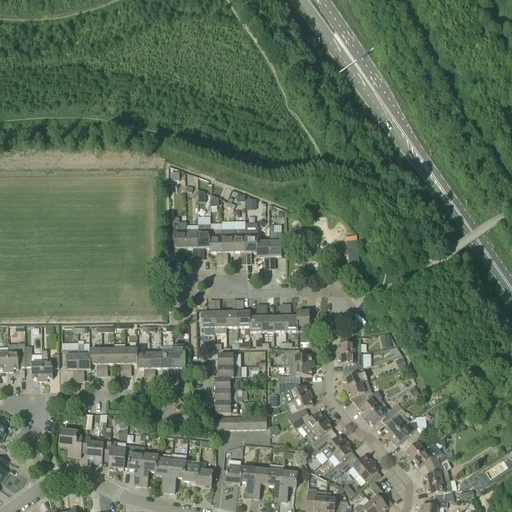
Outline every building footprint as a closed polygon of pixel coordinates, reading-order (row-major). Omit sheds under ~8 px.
[(219,207),(218,200),(212,197),(210,201),(211,209),(218,209),(218,207),(219,207)] [(256,201),(246,201),(247,211),(256,211),(256,201)] [(186,235),(187,235),(187,224),(179,224),(179,227),(172,227),(170,227),(169,227),(169,243),(174,243),(175,251),(186,250),(186,235)] [(210,232),(210,226),(198,226),(199,235),(198,235),(198,250),(210,250),(210,232)] [(269,243),(270,259),(282,259),(282,235),(274,234),(274,230),(270,227),(270,243),(269,243)] [(222,255),(221,231),(210,232),(210,250),(210,255),(222,255)] [(222,255),(234,255),(233,231),(222,231),(221,231),(222,255)] [(245,233),(245,231),(234,231),(233,231),(234,255),(245,255),(245,233)] [(258,244),(258,233),(245,233),(245,255),(257,254),(257,244),(258,244)] [(186,250),(198,250),(198,235),(187,235),(186,235),(186,250)] [(356,242),(346,244),(350,268),(359,266),(356,242)] [(257,259),(270,259),(269,243),(258,244),(257,244),(257,254),(257,259)] [(234,301),(234,310),(245,310),(245,301),(234,301)] [(281,315),(293,314),(292,305),(281,306),(281,315)] [(297,329),(298,329),(298,333),(310,333),(317,333),(316,329),(316,321),(310,321),(310,314),(297,314),(297,319),(297,329)] [(207,337),(215,337),(214,315),(202,315),(202,330),(204,330),(204,334),(207,337)] [(227,336),(227,330),(226,315),(214,315),(215,337),(215,336),(226,336),(227,336)] [(237,330),(239,330),(238,315),(226,315),(227,330),(237,330)] [(251,330),(250,320),(250,315),(238,315),(239,330),(250,330),(251,330)] [(250,335),(262,335),(262,319),(250,320),(251,330),(250,330),(250,335)] [(262,335),(274,334),(274,319),(262,319),(262,335)] [(274,334),(285,334),(285,319),(274,319),(274,334)] [(298,333),(298,329),(297,329),(297,319),(285,319),(285,334),(298,334),(298,333)] [(361,356),(361,340),(340,340),(340,346),(338,346),(338,351),(336,351),(336,357),(361,356)] [(394,348),(391,342),(384,343),(384,351),(394,348)] [(25,350),(25,345),(17,345),(17,346),(17,349),(8,349),(8,374),(14,374),(14,372),(19,371),(19,369),(25,369),(25,350)] [(91,367),(91,351),(89,351),(84,351),(84,346),(79,346),(79,352),(78,352),(79,372),(91,372),(91,367)] [(126,366),(126,351),(125,351),(125,346),(114,346),(114,351),(114,367),(126,366)] [(173,355),(174,371),(186,370),(185,347),(175,347),(175,352),(173,352),(173,355)] [(3,374),(8,374),(8,349),(0,349),(0,371),(3,372),(3,374)] [(43,364),(42,356),(32,356),(32,350),(25,350),(25,369),(32,369),(32,381),(37,381),(37,384),(42,383),(42,364),(43,364)] [(137,355),(138,355),(138,350),(126,351),(126,366),(137,366),(137,355)] [(91,367),(103,367),(102,351),(91,351),(91,367)] [(103,367),(114,367),(114,351),(102,351),(103,367)] [(66,372),(79,372),(78,352),(62,352),(62,366),(66,366),(66,372)] [(289,368),(314,368),(314,362),(311,362),(311,358),(300,358),(299,352),(286,352),(286,359),(289,359),(289,368)] [(42,364),(42,383),(48,383),(48,381),(53,381),(53,371),(59,371),(59,356),(53,356),(53,364),(48,364),(48,353),(42,353),(42,356),(43,364),(42,364)] [(138,371),(150,371),(149,355),(138,355),(137,355),(137,366),(138,371)] [(150,371),(162,371),(161,355),(149,355),(150,371)] [(162,371),(174,371),(173,355),(161,355),(162,371)] [(219,370),(241,369),(241,356),(218,357),(219,370)] [(357,372),(363,370),(363,356),(361,356),(336,357),(336,362),(338,362),(338,367),(343,367),(343,372),(357,372)] [(405,367),(402,360),(395,362),(398,369),(405,367)] [(286,385),(300,384),(300,379),(312,378),(312,374),(314,374),(314,368),(289,368),(289,378),(287,378),(286,385)] [(219,381),(241,380),(241,379),(241,369),(219,370),(219,380),(219,381)] [(344,392),(368,383),(363,370),(357,372),(343,372),(343,381),(343,382),(344,386),(342,387),(344,392)] [(504,379),(503,378),(503,375),(500,374),(499,375),(493,373),(491,381),(497,382),(498,382),(501,383),(502,382),(503,382),(504,379)] [(241,392),(241,380),(219,381),(219,380),(215,380),(216,393),(238,392),(241,392)] [(373,395),(372,395),(369,387),(368,383),(344,392),(346,397),(348,396),(350,401),(356,407),(367,398),(373,395)] [(294,404),(311,397),(309,392),(307,393),(305,388),(300,390),(300,384),(286,385),(287,394),(284,395),(287,405),(293,403),(294,404)] [(416,388),(409,392),(413,399),(420,395),(416,388)] [(216,405),(238,404),(238,403),(243,403),(243,398),(238,398),(238,392),(216,393),(216,405)] [(364,422),(384,405),(381,401),(382,400),(379,393),(373,395),(367,398),(356,407),(360,412),(359,412),(363,416),(361,417),(364,422)] [(292,426),(308,416),(305,411),(313,408),(311,403),(313,402),(311,397),(294,404),(297,414),(293,417),(288,420),(292,426)] [(238,404),(216,405),(216,417),(238,416),(238,404)] [(383,426),(402,410),(398,406),(390,412),(384,405),(364,422),(368,426),(370,424),(373,428),(380,422),(383,426)] [(390,441),(410,424),(404,416),(405,414),(402,410),(383,426),(387,430),(385,431),(388,435),(386,436),(390,441)] [(308,437),(327,421),(324,417),(322,418),(319,415),(311,421),(308,416),(292,426),(296,432),(301,428),(308,437)] [(316,451),(335,435),(332,431),(329,427),(331,425),(327,421),(308,437),(309,437),(308,438),(314,444),(312,446),(316,451)] [(403,450),(421,434),(417,430),(418,429),(417,428),(416,424),(411,425),(410,424),(390,441),(393,445),(395,443),(398,447),(399,446),(403,450)] [(84,436),(83,436),(78,436),(78,434),(62,432),(60,449),(69,450),(68,458),(75,459),(76,454),(81,454),(81,460),(82,455),(83,438),(84,436)] [(425,452),(424,451),(419,444),(425,439),(421,434),(403,450),(406,454),(405,455),(408,459),(406,460),(410,464),(425,452)] [(333,457),(347,445),(344,441),(342,442),(339,438),(338,439),(335,435),(316,451),(312,455),(314,458),(321,452),(328,461),(333,457)] [(90,439),(87,438),(83,438),(82,455),(88,455),(88,460),(95,461),(95,466),(102,467),(103,463),(105,442),(105,441),(97,440),(97,444),(90,444),(90,439)] [(117,443),(105,442),(103,463),(110,464),(109,472),(116,473),(116,471),(124,472),(124,470),(125,454),(126,452),(116,451),(117,443)] [(447,461),(447,462),(450,460),(446,453),(442,455),(433,444),(424,451),(425,452),(410,464),(413,469),(415,467),(418,471),(424,466),(427,471),(440,465),(447,461)] [(347,445),(333,457),(340,465),(338,466),(342,471),(356,458),(352,454),(349,451),(351,449),(347,445)] [(141,488),(144,456),(145,449),(126,448),(126,452),(125,454),(130,454),(128,471),(128,472),(136,473),(135,488),(141,488)] [(156,475),(158,457),(144,456),(141,488),(147,489),(148,474),(156,475)] [(168,495),(172,462),(171,462),(171,456),(163,456),(163,458),(158,457),(156,475),(156,479),(164,479),(162,494),(168,495)] [(359,477),(373,465),(370,460),(368,462),(365,458),(359,463),(356,458),(342,471),(345,474),(346,475),(348,473),(355,480),(359,477)] [(185,467),(186,467),(186,464),(172,462),(168,495),(174,496),(176,481),(183,481),(185,467)] [(319,470),(322,474),(331,466),(328,463),(319,470)] [(199,468),(197,485),(197,488),(211,490),(213,473),(206,472),(206,466),(205,465),(201,464),(200,469),(199,468)] [(373,465),(359,477),(364,483),(366,485),(367,483),(371,488),(381,479),(378,474),(375,470),(377,469),(373,465)] [(447,472),(444,473),(440,465),(427,471),(430,477),(424,478),(425,483),(423,483),(424,489),(450,483),(447,472)] [(199,468),(186,467),(185,467),(183,481),(183,484),(197,485),(199,468)] [(242,470),(241,470),(227,469),(226,486),(240,487),(240,485),(242,470)] [(253,501),(256,470),(241,469),(241,470),(242,470),(240,485),(248,485),(246,500),(253,501)] [(268,487),(270,472),(256,470),(253,501),(259,501),(260,486),(268,487)] [(280,504),(283,473),(270,472),(268,487),(276,488),(274,503),(280,504)] [(296,490),(298,475),(283,473),(280,504),(287,504),(288,489),(296,490)] [(334,478),(337,481),(343,476),(340,473),(334,478)] [(434,503),(448,504),(448,503),(452,503),(454,503),(450,483),(424,489),(425,494),(427,494),(428,498),(434,497),(434,503)] [(370,504),(376,511),(385,511),(388,510),(392,506),(376,486),(371,490),(377,498),(370,504)] [(324,511),(326,494),(317,493),(317,491),(310,490),(307,511),(324,511)] [(460,495),(461,503),(468,503),(470,499),(474,498),(473,493),(460,495)] [(340,511),(342,503),(336,503),(336,500),(331,499),(331,495),(326,494),(324,511),(340,511)] [(350,511),(351,507),(347,507),(348,504),(342,503),(340,511),(350,511)] [(447,510),(448,504),(434,503),(433,508),(421,507),(421,511),(418,511),(438,511),(439,509),(447,510)]
